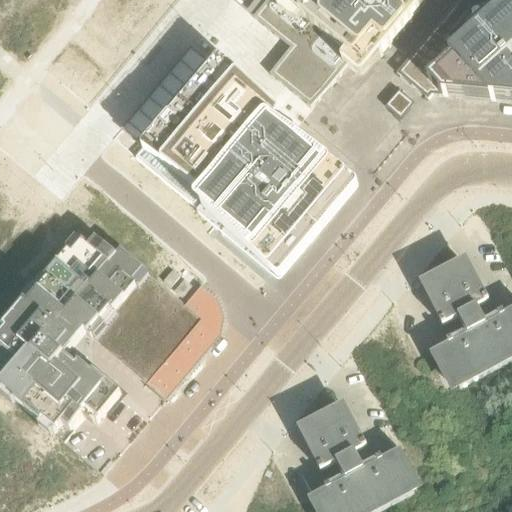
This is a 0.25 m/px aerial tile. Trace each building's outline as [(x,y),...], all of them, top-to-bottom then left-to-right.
[(270,0),(254,19),(253,20),(291,52),(269,77),(311,112),(353,63),(363,72),(376,56),(380,60),(420,13),(416,10),(423,0),(270,0)] [(511,0),(459,0),(396,75),(425,99),(428,102),(432,97),(511,104),(511,0)] [(214,66),(135,160),(197,213),(197,214),(197,215),(197,216),(198,216),(198,217),(199,217),(223,237),(270,277),(271,277),(271,278),(272,278),(273,278),(274,278),(274,277),(275,277),(286,264),(286,265),(291,259),(290,258),(302,244),(306,248),(308,245),(305,242),(351,187),(351,186),(352,186),(352,185),(352,184),(352,183),(351,183),(351,182),(350,182),(328,163),(328,162),(214,66)] [(398,93),(385,108),(386,109),(385,110),(400,122),(401,121),(402,122),(414,107),(413,107),(414,106),(399,93),(399,94),(398,93)] [(119,400),(107,389),(80,367),(88,358),(76,348),(86,336),(147,387),(176,353),(203,321),(185,307),(121,252),(115,259),(111,255),(112,254),(95,240),(89,248),(79,239),(0,333),(0,391),(4,394),(6,391),(17,401),(15,404),(42,427),(44,424),(56,433),(53,436),(64,446),(74,434),(72,433),(85,418),(83,417),(87,412),(100,423),(119,400)] [(511,358),(511,312),(486,327),(477,309),(485,304),(464,266),(425,287),(446,325),(458,319),(467,337),(434,354),(453,390),(511,358)] [(222,318),(217,305),(215,302),(200,289),(185,307),(203,321),(220,335),(223,322),(222,318)] [(194,369),(218,340),(220,335),(203,321),(176,353),(194,369)] [(165,402),(194,369),(176,353),(147,387),(163,401),(165,402)] [(374,511),(416,490),(397,455),(364,472),(355,454),(363,450),(342,411),(303,432),(324,471),(336,465),(345,482),(313,500),(319,511),(374,511)]
